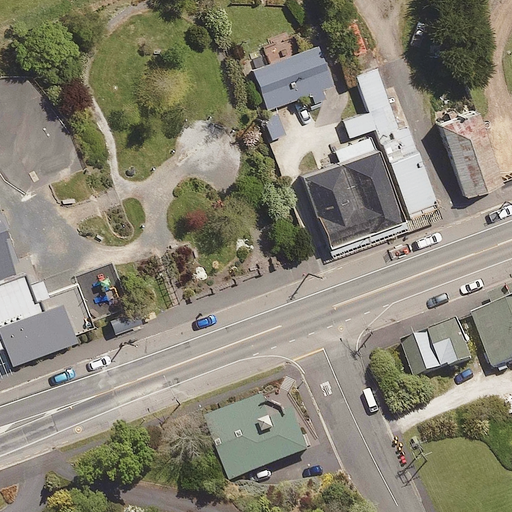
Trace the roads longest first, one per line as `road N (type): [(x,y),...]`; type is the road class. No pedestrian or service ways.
road 1 (trunk): [(308,318),(0,430)]
road 2 (trunk): [(511,241),(308,318)]
road 3 (residential): [(308,318),(400,511)]
